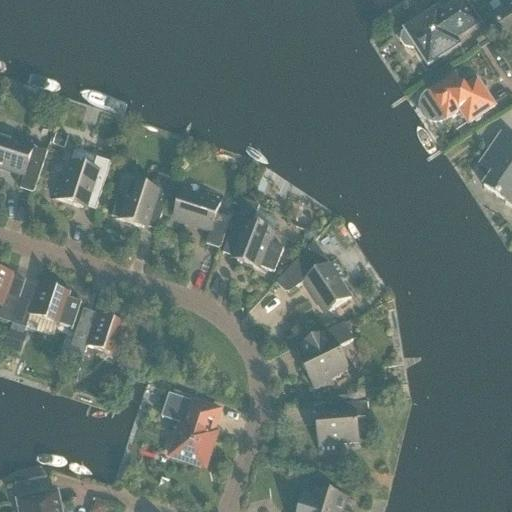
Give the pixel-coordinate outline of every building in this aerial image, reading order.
[(428,68),(461,46),(457,40),(480,25),(463,0),(462,0),(440,14),(437,9),(404,31),(405,32),(402,35),(400,42),(405,49),(412,51),(416,49),(428,68)] [(511,5),(492,18),(510,46),(511,44),(511,5)] [(455,76),(428,94),(426,96),(424,97),(423,99),(421,102),(420,104),(420,106),(420,107),(420,109),(420,111),(421,113),(421,115),(422,116),(423,118),(425,120),(427,122),(429,123),(430,123),(433,124),(436,124),(438,124),(440,124),(443,123),(445,122),(459,112),(468,125),(495,107),(477,81),(467,87),(467,89),(461,88),(461,86),(455,76)] [(68,139),(56,135),(53,146),(65,150),(68,139)] [(20,190),(34,194),(48,154),(34,149),(37,142),(19,136),(17,144),(0,138),(0,164),(25,173),(20,190)] [(511,154),(511,155),(511,154),(511,142),(502,136),(480,167),(493,175),(483,189),(506,204),(505,205),(511,210),(511,154)] [(56,182),(51,200),(82,210),(83,208),(96,212),(111,165),(97,160),(93,171),(70,164),(64,185),(56,182)] [(117,202),(111,219),(143,229),(143,228),(157,232),(173,180),(159,176),(154,191),(131,184),(124,204),(117,202)] [(206,245),(221,250),(231,219),(217,215),(223,198),(205,192),(203,199),(182,193),(175,217),(212,229),(206,245)] [(283,251),(271,246),(275,235),(252,226),(260,208),(244,201),(222,255),(237,261),(237,263),(268,275),(268,273),(274,274),(283,251)] [(311,229),(304,233),(304,240),(309,243),(317,241),(317,234),(311,229)] [(287,294),(287,295),(309,281),(330,314),(349,301),(338,282),(343,279),(333,264),(328,267),(314,244),(276,285),(287,294)] [(0,314),(0,321),(12,325),(20,301),(7,297),(14,277),(0,272),(0,306),(2,308),(0,314)] [(26,330),(30,317),(73,331),(82,304),(69,300),(71,293),(70,293),(69,295),(39,285),(32,305),(20,301),(12,325),(26,330)] [(86,348),(117,358),(128,325),(127,325),(126,327),(96,317),(92,330),(81,326),(75,346),(71,357),(82,361),(86,348)] [(345,325),(295,349),(303,365),(302,366),(316,396),(333,388),(329,381),(349,371),(338,350),(353,343),(345,325)] [(27,334),(10,329),(3,350),(20,356),(27,334)] [(75,346),(65,343),(61,354),(71,357),(75,346)] [(400,386),(389,388),(392,402),(403,400),(400,386)] [(182,400),(169,396),(163,413),(176,418),(182,400)] [(182,424),(171,458),(205,469),(216,435),(212,434),(219,414),(219,413),(192,404),(192,405),(185,425),(182,424)] [(368,419),(367,404),(322,408),(324,422),(316,422),(319,455),(338,454),(337,446),(358,444),(356,420),(368,419)] [(343,511),(347,501),(317,492),(315,501),(305,498),(300,511),(343,511)] [(60,511),(57,495),(18,503),(19,511),(60,511)]
